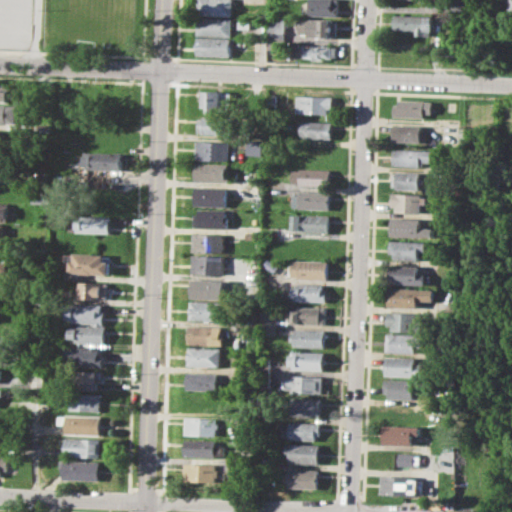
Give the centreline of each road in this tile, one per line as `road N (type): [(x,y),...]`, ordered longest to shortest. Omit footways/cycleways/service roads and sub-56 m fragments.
road 1 (residential): [(0,64),(511,84)]
road 2 (secondary): [(166,0),(146,511)]
road 3 (residential): [(369,0),(350,511)]
road 4 (residential): [(0,494),(351,507)]
